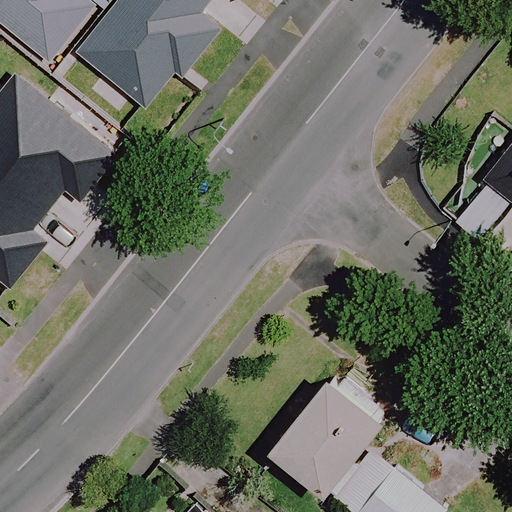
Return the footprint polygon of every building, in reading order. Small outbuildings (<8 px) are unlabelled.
[(0,0),(0,11),(59,56),(102,1),(101,0),(0,0)] [(116,0),(81,44),(152,101),(181,65),(189,71),(228,22),(206,5),(210,0),(116,0)] [(20,68),(0,93),(0,267),(18,281),(52,238),(38,227),(70,186),(84,197),(123,149),(20,68)] [(511,138),(450,218),(481,242),(511,202),(511,138)] [(330,489),(388,413),(333,371),(274,447),(330,489)] [(443,511),(445,510),(385,461),(347,508),(352,511),(443,511)] [(217,511),(201,496),(185,511),(217,511)]
